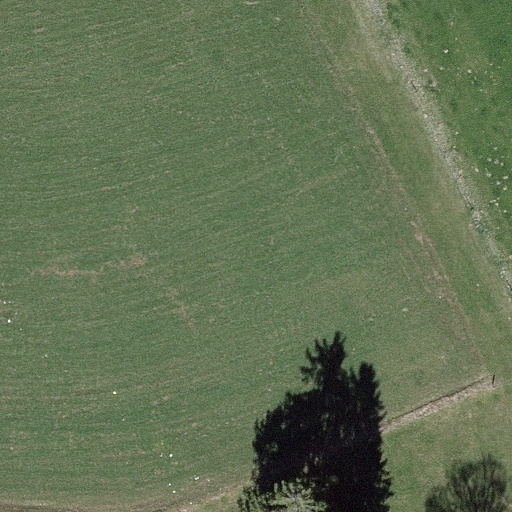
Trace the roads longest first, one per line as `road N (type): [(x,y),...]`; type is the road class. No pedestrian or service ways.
road 1 (track): [(508,333),(423,394),(317,446),(223,474),(105,489),(0,487)]
road 2 (track): [(335,0),(511,340)]
